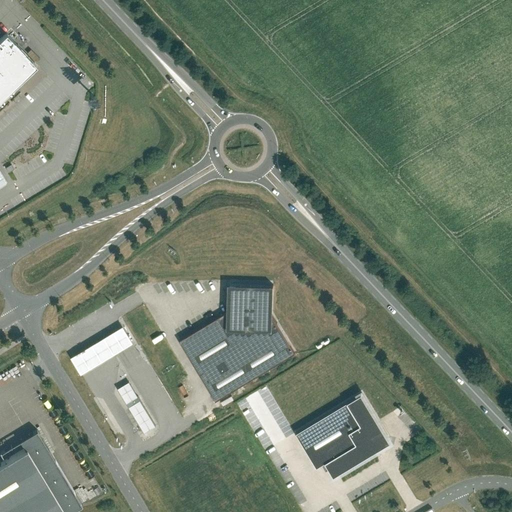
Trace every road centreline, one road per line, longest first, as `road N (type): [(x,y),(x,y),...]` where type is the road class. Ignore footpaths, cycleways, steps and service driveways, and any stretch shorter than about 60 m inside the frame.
road 1 (primary): [(511,431),(305,211)]
road 2 (tertiary): [(21,312),(221,169)]
road 3 (tertiary): [(213,154),(159,191),(0,264)]
road 4 (unclassified): [(141,511),(21,312)]
